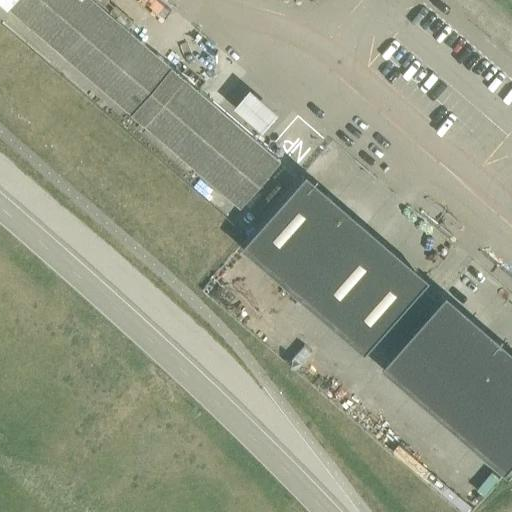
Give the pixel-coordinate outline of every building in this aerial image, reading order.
[(4,0),(10,4),(241,204),(281,159),(97,0),(4,0)] [(279,113),(251,88),(234,107),(263,132),(279,113)] [(247,240),(279,267),(333,203),(302,176),(247,240)] [(279,267),(309,293),(363,230),(333,203),(279,267)] [(309,293),(339,319),(394,255),(363,230),(309,293)] [(394,255),(339,319),(371,346),(425,282),(394,255)] [(387,360),(419,388),(474,325),(442,297),(387,360)] [(419,388),(449,413),(503,350),(474,325),(419,388)] [(449,413),(479,439),(511,401),(511,357),(503,350),(449,413)] [(511,401),(479,439),(511,466),(511,464),(511,401)]
